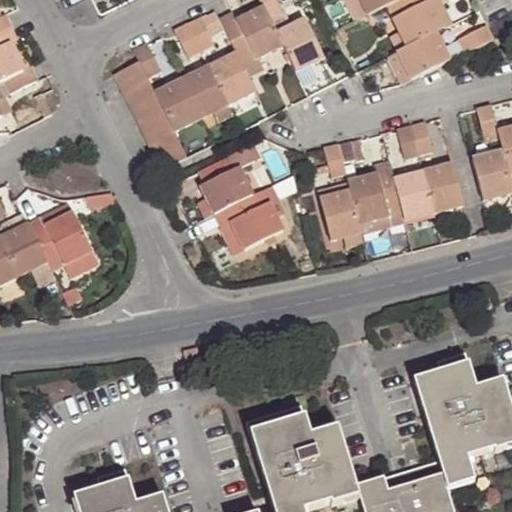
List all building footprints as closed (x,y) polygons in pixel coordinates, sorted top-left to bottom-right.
[(286,11),(280,0),(262,0),(266,8),(271,18),(286,11)] [(361,0),(369,17),(388,7),(402,0),(361,0)] [(409,48),(440,32),(448,28),(435,0),(402,0),(388,7),(409,48)] [(435,0),(448,28),(455,24),(443,0),(435,0)] [(279,35),(271,18),(266,8),(239,21),(235,13),(222,21),(239,55),(244,66),(266,56),(285,46),(279,35)] [(0,33),(12,28),(6,15),(0,17),(0,33)] [(191,25),(204,53),(217,48),(204,18),(191,25)] [(285,46),(299,73),(326,58),(308,20),(279,35),(285,46)] [(191,59),(204,53),(191,25),(178,32),(191,59)] [(463,41),(469,54),(497,41),(490,27),(463,41)] [(12,28),(0,33),(0,82),(5,80),(23,71),(10,45),(19,41),(12,28)] [(415,80),(421,77),(453,62),(447,49),(440,32),(409,48),(402,51),(409,67),(415,80)] [(32,67),(19,41),(10,45),(23,71),(32,67)] [(447,49),(453,62),(469,54),(463,41),(447,49)] [(163,74),(150,46),(137,52),(142,65),(149,80),(163,74)] [(231,108),(259,94),(249,75),(244,66),(239,55),(212,69),(231,108)] [(244,66),(249,75),(270,65),(266,56),(244,66)] [(124,95),(150,82),(149,80),(142,65),(115,77),(124,95)] [(32,67),(23,71),(5,80),(11,94),(40,79),(32,67)] [(411,81),(415,80),(409,67),(403,71),(408,82),(411,81)] [(218,115),(231,108),(212,69),(186,82),(205,121),(218,115)] [(131,110),(157,96),(150,82),(124,95),(131,110)] [(205,121),(186,82),(157,96),(164,109),(171,123),(177,135),(190,128),(205,121)] [(0,84),(0,107),(4,115),(13,109),(0,84)] [(164,109),(157,96),(131,110),(137,122),(164,109)] [(500,131),(494,106),(479,110),(485,140),(501,137),(500,131)] [(171,123),(164,109),(137,122),(144,136),(171,123)] [(205,121),(210,131),(223,124),(218,115),(205,121)] [(195,138),(210,131),(205,121),(190,128),(195,138)] [(414,125),(422,156),(436,152),(429,121),(414,125)] [(177,137),(177,135),(171,123),(144,136),(150,151),(177,137)] [(414,125),(399,129),(406,159),(422,156),(414,125)] [(511,128),(500,131),(501,137),(505,153),(510,173),(511,172),(511,128)] [(185,151),(177,137),(150,151),(157,164),(185,151)] [(349,176),(341,144),(326,148),(334,179),(349,176)] [(206,188),(218,215),(257,197),(244,170),(263,160),(258,147),(228,161),(234,174),(206,188)] [(162,175),(190,161),(185,151),(157,164),(162,175)] [(505,153),(474,158),(485,201),(511,194),(511,181),(510,173),(505,153)] [(353,194),(360,223),(404,212),(396,179),(392,163),(377,167),(378,176),(350,182),(351,187),(353,194)] [(426,172),(436,214),(465,207),(454,164),(426,172)] [(404,212),(406,222),(436,214),(426,172),(396,179),(404,212)] [(322,194),(323,201),(353,194),(351,187),(322,194)] [(286,222),(272,190),(264,194),(280,225),(286,222)] [(257,197),(218,215),(223,228),(233,224),(241,243),(246,253),(284,235),(280,225),(264,194),(257,197)] [(332,242),(363,234),(360,223),(353,194),(323,201),(332,242)] [(0,222),(9,218),(0,200),(0,222)] [(48,262),(53,273),(74,262),(95,251),(75,212),(65,217),(48,227),(46,222),(44,219),(30,227),(48,262)] [(360,223),(363,234),(406,222),(404,212),(360,223)] [(0,225),(0,234),(3,240),(30,227),(23,213),(0,225)] [(63,213),(46,222),(48,227),(65,217),(63,213)] [(233,224),(223,228),(231,247),(241,243),(233,224)] [(3,240),(20,275),(48,262),(30,227),(3,240)] [(0,284),(20,275),(3,240),(0,240),(0,284)] [(95,251),(74,262),(80,273),(101,263),(95,251)] [(434,362),(436,373),(464,365),(461,354),(434,362)] [(268,511),(308,511),(325,507),(327,509),(357,499),(360,511),(451,511),(445,489),(472,481),(466,459),(492,451),(493,453),(511,446),(511,414),(500,379),(471,387),(464,365),(436,373),(412,380),(436,462),(440,475),(411,482),(408,471),(353,487),(334,428),(306,437),(301,420),(272,428),(269,417),(243,426),(268,511)] [(297,408),(269,417),(272,428),(301,420),(297,408)] [(436,462),(408,471),(411,482),(440,475),(436,462)] [(92,480),(95,489),(122,481),(119,471),(92,480)] [(122,481),(95,489),(68,497),(72,511),(162,511),(157,496),(130,504),(122,481)]
